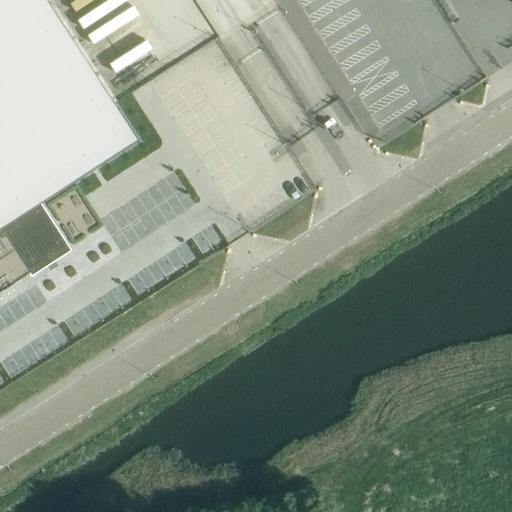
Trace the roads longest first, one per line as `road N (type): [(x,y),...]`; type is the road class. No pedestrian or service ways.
road 1 (unclassified): [(0,449),(511,123)]
road 2 (unknown): [(366,216),(218,0)]
